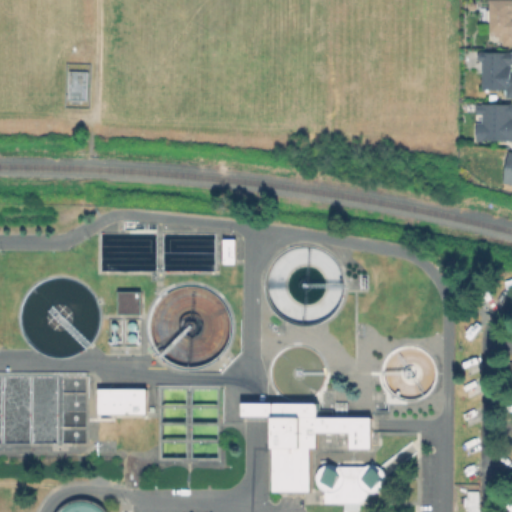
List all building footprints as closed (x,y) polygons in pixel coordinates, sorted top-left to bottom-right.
[(511,45),(503,45),(503,37),(493,37),(493,1),(511,1),(511,45)] [(511,96),(505,96),(506,89),(484,89),(484,52),(511,52),(511,96)] [(511,142),(479,142),(479,125),(483,125),(483,118),(477,118),(477,105),(511,105),(511,142)] [(511,151),(511,184),(503,183),(509,151),(511,151)] [(237,240),(237,265),(226,264),(226,240),(237,240)] [(143,298),(143,315),(120,315),(120,292),(140,292),(140,298),(143,298)] [(149,390),(149,415),(100,414),(100,390),(149,390)] [(276,448),(302,448),(303,417),(245,417),(245,405),(320,405),(320,416),(371,416),(371,448),(351,448),(351,432),(319,432),(319,450),(313,449),(313,493),(276,493),(276,448)] [(276,448),(276,417),(303,417),(302,448),(276,448)] [(318,464),(317,486),(324,486),(324,501),(364,502),(364,492),(381,492),(381,465),(318,464)] [(482,511),(469,511),(469,495),(481,494),(482,511)]
